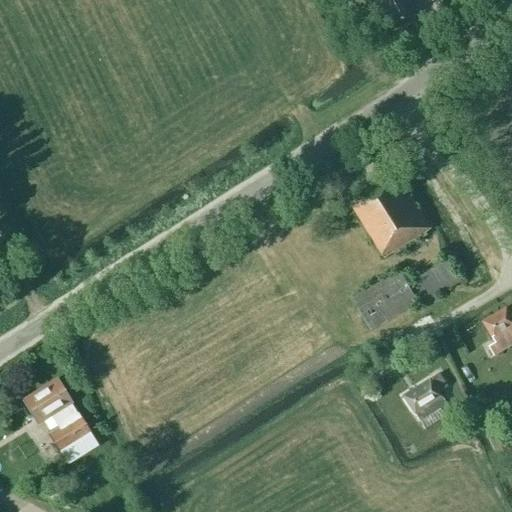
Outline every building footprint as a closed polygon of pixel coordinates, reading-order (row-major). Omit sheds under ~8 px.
[(404,1),(405,0),(364,0),(368,5),(371,3),(377,16),(381,14),(390,31),(414,18),(404,1)] [(424,232),(429,229),(394,173),(391,175),(381,159),(361,171),(371,188),(359,195),(360,196),(348,204),(382,258),(420,234),(423,238),(426,236),(424,232)] [(346,273),(363,262),(346,235),(329,245),(346,273)] [(426,301),(460,281),(448,260),(413,280),(426,301)] [(369,332),(417,303),(399,271),(351,300),(369,332)] [(493,356),(511,344),(511,320),(505,309),(482,323),(494,342),(487,346),(493,356)] [(437,392),(449,385),(441,373),(429,380),(429,379),(402,397),(414,415),(419,422),(446,406),(437,392)] [(89,432),(58,383),(27,403),(41,424),(51,417),(57,426),(57,425),(59,428),(49,434),(59,451),(89,432)] [(511,430),(497,438),(503,452),(505,451),(508,459),(511,457),(511,430)]
